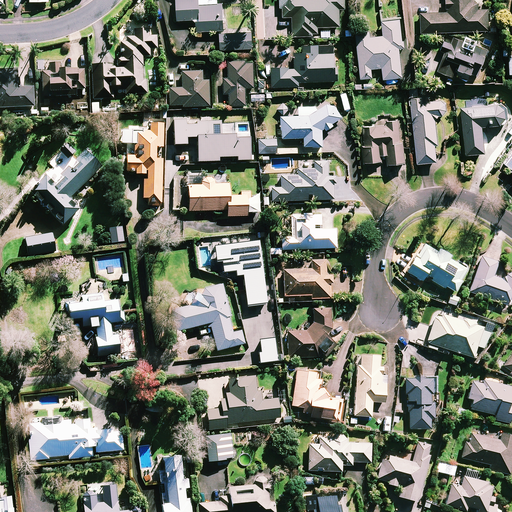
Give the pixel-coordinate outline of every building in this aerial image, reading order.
[(199,3),(198,0),(179,0),(180,19),(196,18),(197,29),(223,29),(222,2),(199,3)] [(319,34),(319,37),(332,36),(331,26),(340,25),(339,8),(346,8),(345,0),(283,0),(284,16),(292,16),(293,35),(319,34)] [(474,0),(446,0),(446,11),(421,12),(422,31),(489,30),(488,8),(478,8),(478,3),(474,0)] [(405,46),(402,18),(382,20),(383,34),(357,37),(360,77),(372,76),(371,67),(382,66),(383,78),(402,76),(399,47),(405,46)] [(149,34),(149,27),(134,27),(134,35),(126,36),(126,42),(121,42),(121,49),(124,49),(124,56),(117,57),(117,62),(92,63),(93,98),(114,97),(113,84),(120,84),(120,88),(126,88),(126,93),(147,92),(147,78),(143,78),(143,55),(150,55),(150,47),(157,47),(157,34),(149,34)] [(252,47),(252,31),(220,32),(221,48),(252,47)] [(463,40),(454,36),(451,43),(443,40),(439,51),(444,53),(438,71),(453,76),(456,67),(478,75),(487,48),(476,44),(474,49),(462,45),(463,40)] [(300,81),(339,79),(338,53),(336,53),(335,43),(303,44),(303,50),(295,51),(295,64),(272,65),(273,86),(300,85),(300,81)] [(254,86),(255,60),(229,59),(228,76),(225,75),(224,92),(230,92),(230,104),(246,104),(247,86),(254,86)] [(84,88),(85,68),(78,68),(78,66),(60,66),(60,61),(50,61),(50,70),(42,70),(41,95),(76,96),(76,88),(84,88)] [(18,86),(18,68),(0,67),(0,108),(33,109),(33,86),(18,86)] [(203,80),(202,70),(182,71),(183,87),(169,87),(170,104),(183,104),(183,106),(210,105),(209,79),(203,80)] [(435,115),(443,114),(446,109),(443,99),(430,100),(429,89),(419,90),(420,96),(411,97),(417,162),(437,160),(435,143),(438,143),(435,115)] [(323,145),(323,128),(325,127),(327,129),(334,124),(332,122),(342,115),(330,98),(321,104),(299,105),(300,114),(281,115),(282,138),(303,137),(303,146),(323,145)] [(291,107),(284,100),(277,107),(284,114),(291,107)] [(504,103),(461,106),(465,152),(484,151),(482,124),(505,123),(505,120),(506,119),(507,118),(508,117),(508,116),(509,115),(509,114),(509,112),(509,111),(509,110),(508,109),(508,108),(507,106),(506,106),(505,105),(504,104),(504,103)] [(187,121),(186,118),(174,118),(175,143),(187,142),(187,136),(197,135),(198,160),(219,159),(219,156),(237,155),(238,159),(251,159),(250,135),(235,135),(235,123),(221,124),(221,120),(187,121)] [(400,139),(398,119),(379,120),(379,124),(362,125),(364,161),(382,160),(382,153),(387,153),(387,162),(405,161),(403,139),(400,139)] [(149,121),(149,131),(123,130),(123,140),(135,140),(135,147),(128,147),(127,171),(148,172),(147,177),(144,177),(143,196),(149,196),(148,204),(161,205),(163,156),(156,156),(156,145),(163,145),(164,122),(149,121)] [(276,139),(259,139),(259,152),(276,153),(276,139)] [(67,141),(59,149),(68,159),(76,150),(67,141)] [(104,166),(86,148),(54,180),(47,172),(30,189),(64,223),(80,207),(69,197),(88,178),(90,179),(104,166)] [(270,187),(270,200),(308,199),(308,193),(313,193),(313,199),(334,199),(333,175),(328,175),(327,158),(299,159),(299,174),(281,175),(281,187),(270,187)] [(202,183),(188,183),(189,210),(227,209),(227,215),(248,215),(248,211),(259,210),(259,195),(250,195),(250,191),(241,191),(241,194),(230,194),(229,182),(215,183),(215,182),(215,180),(214,179),(214,178),(213,177),(212,176),(210,175),(209,175),(208,175),(207,175),(206,175),(205,176),(204,177),(203,177),(203,178),(202,179),(202,181),(202,182),(202,183)] [(321,229),(321,214),(291,215),(292,236),(282,236),(282,249),(336,247),(336,228),(321,229)] [(56,250),(53,232),(25,236),(28,254),(56,250)] [(260,298),(253,235),(207,238),(207,254),(215,254),(216,266),(228,266),(228,271),(235,271),(240,301),(260,298)] [(454,290),(468,266),(460,261),(459,262),(449,257),(451,254),(439,247),(437,250),(423,242),(407,271),(422,280),(424,276),(444,287),(445,285),(454,290)] [(470,291),(507,303),(510,294),(511,294),(511,271),(508,270),(505,279),(494,275),(499,261),(482,255),(470,291)] [(326,274),(325,259),(309,259),(309,268),(284,268),(284,295),(311,294),(311,298),(331,297),(330,282),(333,282),(332,274),(326,274)] [(234,331),(222,283),(203,287),(204,289),(187,293),(189,304),(175,307),(181,328),(210,321),(217,349),(244,343),(241,329),(234,331)] [(98,343),(121,341),(120,332),(112,332),(111,321),(124,320),(123,309),(120,309),(119,298),(109,299),(108,292),(86,294),(86,300),(62,302),(63,314),(71,313),(71,317),(82,316),(83,324),(99,322),(100,329),(96,329),(98,343)] [(309,329),(283,330),(283,348),(288,347),(289,356),(319,355),(332,342),(330,307),(312,308),(313,320),(308,320),(309,329)] [(475,319),(444,309),(443,313),(436,311),(426,341),(473,356),(477,345),(484,347),(492,322),(475,317),(475,319)] [(511,348),(502,364),(511,370),(510,373),(511,374),(511,348)] [(380,354),(358,353),(354,414),(372,415),(372,400),(385,401),(386,382),(382,382),(383,366),(379,365),(380,354)] [(303,405),(303,411),(310,412),(310,416),(321,417),(321,415),(335,417),(337,397),(326,396),(327,391),(322,383),(322,378),(316,377),(316,370),(296,368),(293,404),(303,405)] [(257,389),(256,374),(207,379),(210,407),(207,408),(209,429),(228,426),(227,423),(281,416),(279,397),(262,399),(261,389),(257,389)] [(505,378),(488,374),(487,380),(483,379),(482,383),(473,381),(469,397),(473,398),(471,408),(496,414),(495,418),(510,422),(511,411),(511,407),(508,407),(511,387),(511,385),(503,383),(505,378)] [(433,401),(430,401),(430,392),(433,392),(432,376),(405,377),(406,392),(408,392),(409,427),(430,427),(430,417),(433,417),(433,401)] [(90,428),(89,416),(61,418),(61,413),(43,414),(43,418),(28,419),(31,458),(50,457),(50,455),(69,454),(69,457),(93,455),(93,451),(123,449),(121,425),(90,428)] [(484,434),(472,431),(470,441),(465,441),(462,457),(491,463),(490,468),(510,473),(511,465),(511,450),(511,445),(511,433),(501,431),(500,437),(484,434)] [(206,433),(208,459),(227,458),(227,456),(232,455),(231,432),(206,433)] [(346,442),(346,434),(319,433),(319,443),(309,443),(308,469),(342,470),(342,463),(352,463),(352,460),(371,461),(371,442),(346,442)] [(384,453),(378,478),(388,480),(387,482),(397,485),(397,483),(402,484),(399,495),(417,500),(430,454),(427,453),(430,444),(417,440),(414,453),(407,451),(405,458),(391,455),(384,453)] [(164,468),(159,469),(160,482),(164,481),(165,491),(161,492),(163,511),(191,511),(190,495),(186,496),(185,488),(189,487),(188,476),(183,476),(180,452),(162,454),(164,468)] [(455,465),(438,462),(437,471),(453,474),(455,465)] [(199,502),(199,511),(275,511),(272,470),(253,472),(254,483),(229,486),(230,495),(220,496),(220,500),(199,502)] [(490,495),(493,485),(487,483),(488,481),(463,475),(460,485),(451,483),(446,504),(467,509),(468,505),(479,507),(477,511),(494,511),(496,507),(493,506),(496,497),(490,495)] [(118,509),(116,483),(103,484),(104,500),(97,501),(96,492),(83,493),(85,511),(144,511),(144,507),(118,509)] [(337,511),(337,491),(305,492),(305,511),(314,511),(337,511)] [(0,511),(13,511),(12,494),(0,495),(0,511)]
